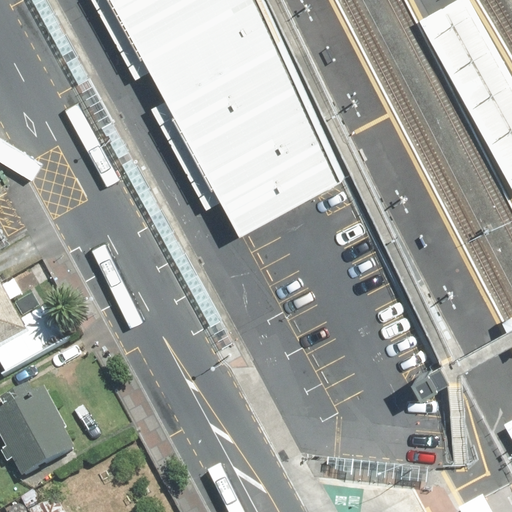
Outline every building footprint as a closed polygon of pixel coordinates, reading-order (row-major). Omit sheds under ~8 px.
[(263,0),(108,0),(230,242),(348,183),(354,180),(263,0)] [(511,71),(474,0),(462,0),(423,21),(511,187),(511,71)] [(0,342),(20,332),(0,295),(0,342)] [(441,383),(432,366),(425,355),(392,373),(411,406),(444,387),(441,383)] [(41,390),(0,411),(0,441),(20,479),(73,451),(41,390)] [(511,422),(502,428),(511,445),(511,422)] [(62,511),(57,502),(38,511),(62,511)]
